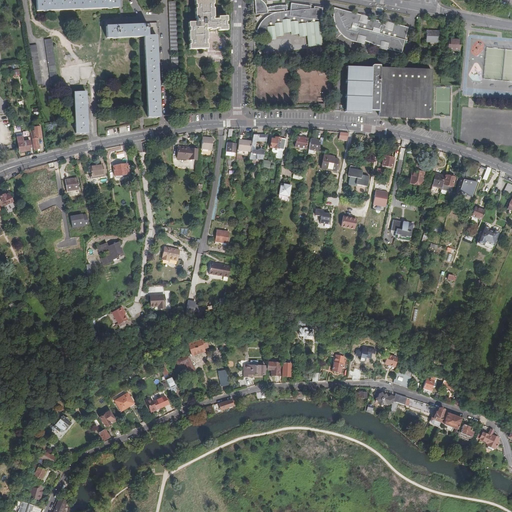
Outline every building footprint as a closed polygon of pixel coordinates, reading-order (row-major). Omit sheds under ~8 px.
[(36,0),(37,11),(118,8),(117,0),(36,0)] [(213,5),(212,0),(194,0),(194,5),(195,5),(195,8),(194,8),(194,18),(195,18),(195,22),(187,22),(187,28),(188,28),(188,31),(187,31),(187,41),(188,41),(188,44),(187,44),(187,50),(206,50),(206,44),(205,44),(205,41),(206,41),(206,31),(204,31),(204,29),(208,29),(208,30),(214,30),(214,29),(217,29),(217,31),(226,31),(226,26),(225,26),(225,23),(226,23),(226,17),(217,17),(217,20),(211,20),(211,18),(213,18),(213,8),(212,8),(212,5),(213,5)] [(270,8),(266,8),(263,5),(260,2),(257,0),(255,0),(256,15),(268,13),(267,10),(269,10),(270,11),(274,10),(273,7),(270,7),(270,8)] [(178,54),(176,2),(168,2),(171,54),(178,54)] [(279,12),(271,16),(266,21),(262,25),(260,29),(257,35),(268,35),(269,41),(276,40),(276,37),(284,37),(284,34),(292,34),(292,36),(299,35),(300,38),(307,37),(308,39),(322,38),(321,22),(320,22),(320,21),(321,21),(322,8),(315,7),(315,8),(312,8),(312,6),(291,4),(290,11),(286,11),(286,9),(287,9),(286,5),(282,6),(283,9),(283,12),(279,12)] [(350,40),(356,43),(357,39),(361,40),(364,41),(373,45),(380,47),(384,48),(385,44),(388,45),(386,50),(401,54),(408,28),(393,24),(391,31),(388,30),(388,29),(385,26),(381,24),(378,23),(379,21),(367,21),(363,21),(362,23),(359,22),(361,15),(335,8),(334,13),(334,19),(335,24),(337,30),(341,34),(345,38),(350,40)] [(147,118),(159,117),(158,109),(160,109),(160,105),(158,105),(157,89),(159,89),(159,85),(157,85),(157,69),(158,69),(158,65),(156,65),(156,50),(158,49),(157,45),(155,46),(155,38),(157,38),(156,23),(146,23),(146,26),(138,26),(138,24),(133,24),(133,26),(118,27),(118,24),(113,25),(113,27),(106,27),(106,38),(144,37),(147,118)] [(426,30),(426,43),(439,43),(440,31),(426,30)] [(45,39),(52,85),(59,84),(52,38),(45,39)] [(322,38),(308,39),(309,47),(323,46),(322,38)] [(448,39),(447,51),(460,51),(460,40),(448,39)] [(36,84),(43,83),(36,44),(30,45),(36,84)] [(478,53),(482,50),(477,44),(473,48),(478,53)] [(172,78),(179,78),(178,56),(171,56),(172,78)] [(371,68),(346,67),(344,112),(344,113),(369,114),(370,111),(370,110),(378,110),(378,112),(378,114),(379,114),(429,116),(431,71),(380,69),(380,66),(374,65),(371,67),(371,68)] [(11,71),(12,78),(20,76),(18,69),(11,71)] [(88,132),(87,123),(87,118),(86,104),(86,100),(86,91),(74,91),(76,132),(88,132)] [(30,129),(33,150),(39,149),(37,139),(42,138),(39,124),(33,125),(34,129),(30,129)] [(49,125),(44,127),(46,133),(52,131),(49,125)] [(308,133),(298,131),(296,142),(294,141),(292,147),(304,150),(308,133)] [(346,141),(348,133),(340,132),(338,140),(346,141)] [(249,159),(263,159),(265,149),(261,149),(257,151),(256,151),(257,142),(267,142),(268,137),(265,137),(265,135),(253,135),(249,159)] [(20,150),(24,149),(23,139),(22,136),(16,138),(18,148),(19,147),(20,150)] [(202,137),(200,148),(210,150),(212,139),(202,137)] [(310,137),(307,153),(312,155),(313,150),(317,151),(319,141),(315,140),(315,138),(310,137)] [(275,152),(277,153),(276,156),(282,157),(284,149),(286,140),(275,138),(275,140),(271,140),(270,147),(275,147),(274,151),(275,152)] [(251,141),(239,139),(238,149),(250,151),(251,141)] [(235,144),(227,143),(225,152),(226,152),(225,155),(233,157),(235,144)] [(197,150),(178,149),(177,160),(195,162),(197,150)] [(321,169),(326,170),(326,168),(336,170),(338,160),(333,159),(333,157),(324,156),(321,169)] [(394,158),(384,156),(383,165),(392,167),(394,158)] [(104,177),(102,165),(88,167),(90,180),(104,177)] [(130,173),(129,167),(128,167),(127,165),(114,167),(115,176),(117,178),(120,179),(122,178),(124,176),(124,175),(129,175),(129,173),(130,173)] [(357,171),(357,168),(350,166),(347,177),(349,178),(348,185),(355,186),(355,185),(366,187),(368,177),(361,176),(361,172),(357,171)] [(487,167),(482,179),(485,180),(490,169),(487,167)] [(420,187),(424,173),(413,170),(409,184),(420,187)] [(293,179),(302,180),(302,177),(303,172),(300,172),(299,172),(298,173),(295,172),(293,179)] [(432,186),(441,189),(445,177),(436,174),(432,186)] [(446,176),(442,191),(451,193),(455,179),(454,178),(455,177),(451,176),(450,177),(446,176)] [(477,183),(462,177),(457,191),(471,197),(477,183)] [(80,194),(78,179),(65,181),(67,196),(80,194)] [(291,185),(281,184),(279,194),(289,196),(291,185)] [(373,204),(385,207),(388,193),(376,190),(373,204)] [(5,196),(4,195),(0,196),(0,197),(3,204),(10,201),(8,194),(5,196)] [(472,217),(481,220),(485,211),(475,207),(472,217)] [(319,222),(329,224),(331,215),(325,213),(322,213),(322,210),(316,209),(315,214),(321,215),(319,222)] [(73,227),(89,225),(87,216),(83,217),(83,215),(71,217),(73,227)] [(340,227),(354,231),(356,220),(352,219),(347,218),(343,217),(340,227)] [(393,221),(391,232),(396,233),(395,235),(400,236),(400,238),(404,239),(405,237),(410,238),(413,225),(408,224),(408,223),(403,222),(403,223),(393,221)] [(491,251),(498,233),(493,230),(492,232),(488,230),(489,229),(484,227),(476,244),(491,251)] [(219,242),(225,243),(227,233),(215,230),(213,244),(219,245),(219,242)] [(122,256),(117,242),(107,246),(105,242),(97,246),(100,254),(107,251),(108,254),(100,258),(102,265),(118,260),(118,258),(122,256)] [(177,261),(179,251),(163,247),(161,260),(168,262),(168,259),(177,261)] [(208,275),(228,279),(230,268),(210,265),(208,275)] [(163,296),(149,297),(150,308),(158,308),(158,310),(164,310),(163,296)] [(186,314),(201,311),(201,307),(201,306),(188,303),(186,314)] [(123,312),(120,309),(111,314),(118,326),(126,321),(122,313),(123,312)] [(313,341),(313,332),(308,332),(308,331),(305,331),(300,331),(300,338),(307,338),(307,341),(313,341)] [(189,343),(192,350),(194,355),(206,350),(204,346),(206,345),(207,341),(204,339),(201,339),(201,338),(189,343)] [(375,350),(363,347),(362,352),(358,352),(357,357),(361,358),(360,361),(366,362),(366,359),(372,360),(373,354),(374,354),(375,350)] [(385,362),(385,364),(389,365),(395,367),(398,357),(388,355),(388,352),(385,351),(383,358),(387,359),(385,362)] [(191,357),(189,353),(186,354),(187,357),(178,362),(180,367),(187,364),(191,373),(197,370),(191,357)] [(343,368),(344,367),(345,363),(345,360),(334,359),(333,361),(332,361),(331,363),(333,364),(332,372),(333,372),(335,374),(338,374),(340,372),(341,372),(341,368),(343,368)] [(264,374),(265,365),(257,365),(257,360),(250,360),(250,365),(246,365),(244,365),(244,370),(244,377),(251,377),(251,374),(264,374)] [(268,366),(268,369),(273,370),(273,376),(281,376),(282,363),(268,363),(268,366)] [(292,364),(284,364),(284,376),(291,377),(292,364)] [(355,368),(352,380),(360,380),(361,370),(355,368)] [(230,385),(226,369),(218,371),(221,387),(230,385)] [(319,382),(326,382),(328,371),(321,369),(320,375),(319,382)] [(397,372),(393,383),(408,388),(413,373),(406,370),(404,374),(397,372)] [(428,375),(423,389),(432,391),(436,378),(428,375)] [(168,385),(170,388),(172,394),(176,392),(175,388),(177,388),(176,386),(175,386),(171,376),(165,379),(168,385)] [(444,381),(443,386),(451,389),(454,391),(456,385),(454,384),(444,381)] [(135,406),(127,393),(115,401),(121,411),(129,407),(130,409),(135,406)] [(405,405),(407,398),(396,394),(394,401),(394,402),(405,405)] [(341,406),(343,395),(339,395),(339,398),(334,398),(333,401),(338,402),(338,406),(341,406)] [(169,404),(165,396),(153,402),(151,399),(146,401),(151,412),(156,410),(162,407),(164,410),(167,409),(165,406),(169,404)] [(389,406),(393,407),(394,402),(394,401),(391,400),(386,398),(383,400),(382,399),(380,400),(380,401),(376,403),(378,407),(379,406),(381,410),(384,409),(385,409),(386,408),(389,408),(389,406)] [(225,409),(234,406),(234,404),(232,400),(219,404),(222,410),(225,409)] [(210,416),(216,413),(212,406),(206,408),(210,416)] [(431,424),(440,427),(441,425),(446,411),(440,409),(438,413),(435,412),(431,424)] [(454,428),(459,430),(462,419),(448,414),(449,412),(446,411),(441,425),(445,426),(445,425),(450,426),(454,428)] [(109,412),(99,418),(105,426),(105,427),(110,424),(108,422),(114,419),(109,412)] [(95,415),(98,418),(104,427),(105,426),(99,418),(97,414),(95,415)] [(57,420),(53,425),(54,426),(53,427),(57,430),(59,432),(62,432),(66,428),(70,424),(62,417),(58,421),(57,420)] [(472,428),(464,424),(461,433),(472,438),(474,432),(471,431),(472,428)] [(104,441),(110,437),(106,430),(99,434),(104,441)] [(497,436),(491,433),(488,434),(487,433),(482,431),(479,439),(487,443),(487,445),(493,447),(494,446),(495,446),(497,442),(495,442),(497,436)] [(55,458),(44,452),(41,458),(52,464),(55,458)] [(47,462),(43,460),(38,468),(35,466),(30,475),(34,477),(42,481),(46,472),(43,470),(47,462)] [(45,487),(35,484),(34,487),(31,487),(30,490),(31,491),(29,497),(39,500),(42,490),(43,491),(45,487)] [(61,511),(66,502),(60,500),(54,511),(61,511)] [(30,511),(31,511),(33,511),(35,506),(21,501),(19,507),(17,506),(15,511),(30,511)]
